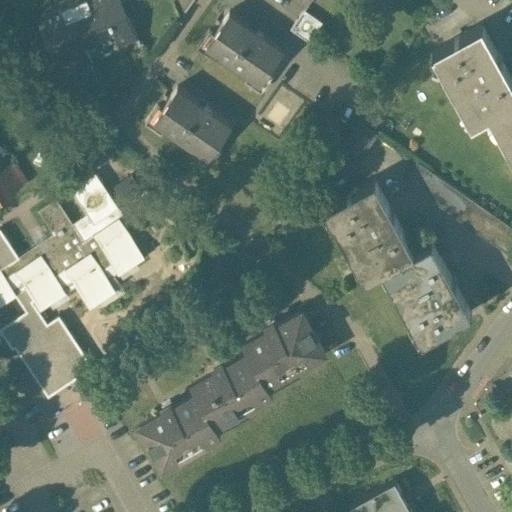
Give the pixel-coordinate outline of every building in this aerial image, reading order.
[(62,0),(48,6),(38,18),(56,59),(68,71),(92,61),(84,42),(99,35),(103,45),(136,31),(123,0),(62,0)] [(174,0),(181,16),(192,0),(174,0)] [(305,7),(291,27),(310,40),(323,20),(305,7)] [(285,47),(230,9),(206,43),(261,81),(285,47)] [(511,75),(482,22),(433,49),(456,92),(461,90),(477,119),(494,109),(511,99),(511,75)] [(232,122),(178,84),(154,119),(208,156),(232,122)] [(511,99),(494,109),(510,138),(505,141),(511,152),(511,99)] [(359,118),(338,148),(358,162),(379,132),(359,118)] [(0,148),(0,196),(27,180),(14,160),(9,163),(0,148)] [(477,201),(419,160),(405,180),(464,221),(477,201)] [(54,232),(19,255),(1,227),(0,227),(0,301),(15,291),(27,309),(0,325),(0,327),(13,347),(15,345),(49,395),(94,365),(59,313),(47,321),(33,299),(43,291),(49,300),(76,282),(85,295),(93,290),(99,298),(116,287),(109,278),(136,260),(131,251),(139,246),(120,217),(124,214),(96,171),(71,187),(87,212),(73,222),(57,196),(39,208),(54,232)] [(375,176),(325,203),(349,246),(354,243),(370,272),(387,263),(415,248),(375,176)] [(511,253),(511,225),(477,201),(464,221),(511,254),(511,253)] [(472,310),(432,238),(415,248),(387,263),(403,292),(398,294),(422,337),(472,310)] [(307,307),(246,339),(253,351),(270,384),(330,352),(307,307)] [(253,351),(193,383),(199,395),(216,427),(277,396),(270,384),(253,351)] [(199,395),(138,427),(163,473),(224,441),(216,427),(199,395)] [(415,511),(400,483),(355,507),(357,511),(415,511)]
